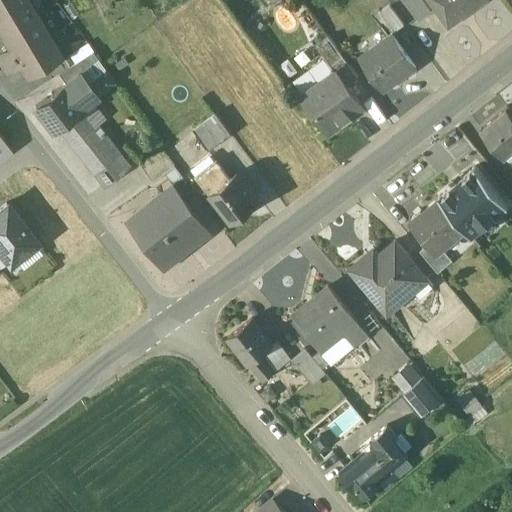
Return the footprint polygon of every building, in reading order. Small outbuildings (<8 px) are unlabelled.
[(29,0),(0,0),(0,31),(3,37),(39,16),(29,0)] [(432,13),(422,0),(403,0),(419,22),(432,13)] [(430,0),(449,26),(484,0),(430,0)] [(403,26),(389,7),(380,13),(394,32),(403,26)] [(39,16),(3,37),(9,47),(0,52),(0,63),(7,75),(21,67),(28,78),(64,57),(39,16)] [(392,34),(359,57),(383,91),(416,68),(392,34)] [(92,53),(60,74),(67,85),(98,61),(92,53)] [(357,78),(342,57),(331,65),(335,70),(336,70),(347,86),(357,78)] [(67,85),(62,88),(71,100),(97,80),(105,91),(114,84),(98,61),(67,85)] [(335,70),(302,94),(329,132),(363,108),(347,86),(336,70),(335,70)] [(97,80),(71,100),(78,111),(79,111),(105,91),(97,80)] [(62,88),(37,108),(53,130),(57,127),(78,111),(71,100),(62,88)] [(511,115),(508,111),(506,109),(481,130),(504,157),(511,150),(511,115)] [(93,129),(79,111),(78,111),(57,127),(94,174),(120,153),(98,126),(93,129)] [(230,133),(215,113),(204,121),(219,141),(230,133)] [(0,135),(0,158),(11,151),(0,135)] [(161,147),(141,162),(148,172),(168,157),(161,147)] [(120,153),(94,174),(105,188),(131,167),(120,153)] [(168,157),(148,172),(153,179),(155,181),(175,166),(168,157)] [(217,159),(197,175),(210,192),(230,176),(217,159)] [(507,206),(475,167),(437,198),(460,224),(471,237),(482,227),(487,233),(501,221),(496,216),(507,206)] [(210,192),(210,193),(233,221),(259,200),(237,171),(230,176),(210,192)] [(172,184),(129,218),(136,227),(179,193),(172,184)] [(179,193),(136,227),(166,265),(209,231),(179,193)] [(437,198),(421,211),(420,211),(408,221),(428,245),(435,253),(441,248),(437,243),(460,224),(437,198)] [(11,265),(37,244),(8,207),(0,212),(0,251),(8,261),(11,265)] [(394,241),(370,262),(365,256),(349,269),(386,314),(426,280),(394,241)] [(435,253),(428,245),(419,252),(436,273),(451,261),(441,248),(435,253)] [(328,286),(292,314),(320,351),(355,323),(357,322),(328,286)] [(250,318),(226,337),(246,364),(248,362),(260,353),(270,345),(250,318)] [(355,323),(320,351),(329,362),(364,335),(355,323)] [(289,360),(276,341),(270,345),(260,353),(273,372),(289,360)] [(323,373),(304,349),(289,360),(309,385),(323,373)] [(260,353),(248,362),(261,381),(273,372),(260,353)] [(393,376),(405,390),(423,375),(411,361),(393,376)] [(441,398),(423,376),(417,382),(403,393),(413,405),(421,415),(441,398)] [(492,422),(479,406),(468,415),(481,431),(492,422)] [(386,425),(371,438),(374,442),(340,471),(353,487),(355,486),(364,496),(380,483),(375,478),(407,452),(405,450),(411,445),(401,433),(396,437),(386,425)] [(329,446),(320,435),(311,442),(320,453),(329,446)]
